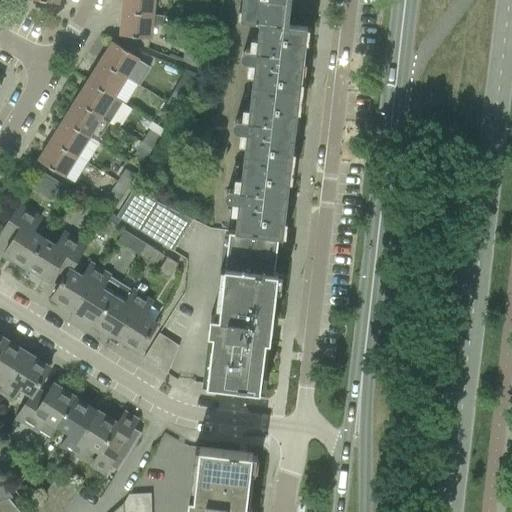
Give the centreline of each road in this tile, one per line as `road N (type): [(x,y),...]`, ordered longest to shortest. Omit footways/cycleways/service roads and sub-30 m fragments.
road 1 (residential): [(342,0),(289,427)]
road 2 (secondary): [(404,0),(355,424)]
road 3 (residential): [(0,297),(149,398),(194,414),(289,427)]
